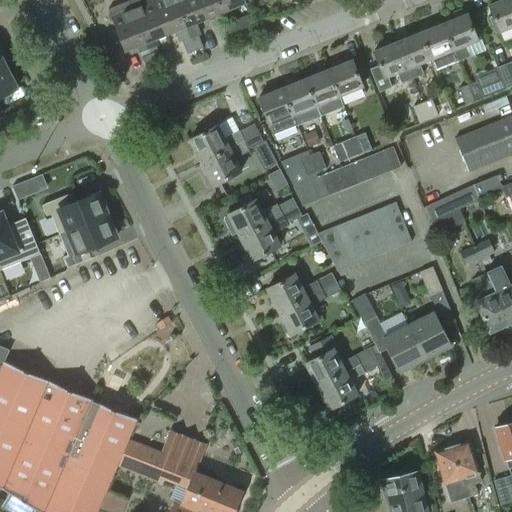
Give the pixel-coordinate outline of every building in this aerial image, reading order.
[(156,0),(152,2),(165,35),(174,32),(178,43),(181,42),(186,55),(195,51),(190,39),(185,27),(174,0),(156,0)] [(174,0),(185,27),(190,39),(198,35),(200,35),(195,23),(205,19),(197,0),(174,0)] [(221,0),(197,0),(205,19),(226,11),(221,0)] [(243,0),(221,0),(226,11),(245,3),(243,0)] [(511,0),(502,0),(489,5),(493,16),(488,18),(495,33),(511,26),(511,0)] [(156,39),(165,35),(152,2),(132,10),(148,50),(158,45),(156,39)] [(138,53),(148,50),(132,10),(112,18),(125,51),(136,47),(138,53)] [(466,14),(442,24),(453,50),(453,49),(477,40),(466,14)] [(236,20),(230,22),(235,35),(241,33),(236,20)] [(235,35),(230,22),(221,25),(227,38),(235,35)] [(442,24),(420,33),(430,59),(434,69),(457,60),(453,49),(453,50),(442,24)] [(420,33),(397,42),(412,79),(423,74),(418,63),(430,59),(420,33)] [(190,39),(195,51),(203,48),(198,35),(190,39)] [(412,79),(397,42),(374,51),(379,65),(370,69),(379,92),(391,87),(386,76),(396,72),(400,83),(412,79)] [(157,51),(149,54),(155,67),(162,64),(157,51)] [(155,67),(149,54),(141,57),(146,70),(155,67)] [(351,60),(328,70),(339,96),(362,87),(357,74),(364,71),(360,60),(353,63),(351,60)] [(511,62),(501,67),(509,87),(511,85),(511,62)] [(0,117),(2,117),(2,116),(0,116),(0,96),(17,88),(6,66),(0,69),(0,117)] [(468,85),(474,101),(505,89),(497,69),(476,77),(477,81),(468,85)] [(328,70),(305,79),(316,105),(339,96),(328,70)] [(305,79),(282,88),(297,125),(307,121),(303,110),(316,105),(305,79)] [(474,101),(468,85),(458,89),(465,104),(474,101)] [(297,125),(282,88),(259,98),(274,134),(297,125)] [(431,100),(422,103),(428,119),(438,116),(431,100)] [(428,119),(422,103),(412,107),(419,123),(428,119)] [(454,139),(468,172),(511,154),(511,120),(510,116),(454,139)] [(190,140),(201,161),(258,132),(254,124),(225,139),(217,125),(190,140)] [(258,132),(201,161),(213,185),(241,170),(235,159),(249,152),(247,150),(263,142),(258,132)] [(364,134),(355,137),(361,153),(370,150),(364,134)] [(361,153),(355,137),(346,141),(348,148),(335,153),(338,162),(361,153)] [(392,147),(381,152),(389,172),(400,167),(392,147)] [(318,152),(310,156),(316,171),(325,168),(318,152)] [(381,152),(371,156),(379,176),(389,172),(381,152)] [(316,171),(310,156),(300,160),(306,175),(316,171)] [(371,156),(360,160),(368,180),(379,176),(371,156)] [(360,160),(351,164),(358,184),(368,180),(360,160)] [(351,164),(340,168),(348,188),(358,184),(351,164)] [(340,168),(330,172),(338,192),(348,188),(340,168)] [(330,172),(320,176),(328,196),(338,192),(330,172)] [(320,176),(309,180),(318,200),(328,196),(320,176)] [(497,176),(473,185),(478,196),(501,187),(497,176)] [(318,200),(309,180),(293,187),(303,206),(318,200)] [(27,181),(12,187),(17,200),(32,194),(27,181)] [(511,183),(503,188),(511,209),(511,183)] [(473,185),(452,195),(458,209),(479,200),(478,196),(473,185)] [(98,192),(76,201),(69,204),(65,195),(41,205),(46,216),(50,214),(59,234),(107,215),(105,210),(107,209),(102,196),(100,197),(98,192)] [(235,228),(239,236),(296,206),(292,199),(277,206),(276,204),(262,212),(256,200),(252,202),(248,195),(240,200),(243,207),(228,215),(224,217),(224,220),(228,229),(231,230),(235,228)] [(452,195),(425,207),(442,243),(456,236),(452,228),(464,222),(458,209),(452,195)] [(396,202),(385,206),(393,226),(403,222),(396,202)] [(296,206),(239,236),(251,260),(279,245),(273,234),(288,226),(287,224),(301,216),(296,206)] [(385,206),(375,210),(383,230),(393,226),(385,206)] [(375,210),(365,214),(373,234),(383,230),(375,210)] [(25,218),(13,223),(15,226),(8,228),(7,225),(1,212),(0,212),(0,269),(40,254),(25,218)] [(365,214),(355,218),(363,238),(373,234),(365,214)] [(116,237),(107,215),(59,234),(67,255),(63,257),(67,268),(91,258),(87,249),(94,246),(116,237)] [(355,218),(345,222),(353,242),(363,238),(355,218)] [(345,222),(335,226),(343,246),(353,242),(345,222)] [(403,222),(393,226),(401,246),(411,242),(403,222)] [(318,233),(328,252),(343,246),(335,226),(318,233)] [(393,226),(383,230),(391,250),(401,246),(393,226)] [(383,230),(373,234),(381,254),(391,250),(383,230)] [(373,234),(363,238),(371,258),(381,254),(373,234)] [(363,238),(353,242),(361,262),(371,258),(363,238)] [(488,239),(473,246),(479,259),(494,252),(488,239)] [(353,242),(343,246),(351,266),(361,262),(353,242)] [(343,246),(328,252),(337,271),(351,266),(343,246)] [(479,259),(473,246),(459,253),(465,266),(479,259)] [(500,266),(486,273),(509,323),(511,322),(511,285),(509,287),(500,266)] [(419,272),(429,296),(442,291),(432,267),(419,272)] [(267,290),(278,311),(335,281),(331,273),(302,289),(295,275),(267,290)] [(509,323),(486,273),(472,279),(481,300),(476,302),(490,332),(494,330),(496,332),(502,330),(501,327),(509,323)] [(398,280),(388,283),(394,301),(404,298),(398,280)] [(335,281),(278,311),(290,334),(318,320),(311,307),(340,291),(335,281)] [(351,300),(363,323),(376,317),(364,294),(351,300)] [(433,313),(409,325),(425,358),(450,346),(433,313)] [(425,358),(409,325),(383,338),(400,371),(425,358)] [(305,364),(317,386),(374,356),(370,348),(340,363),(333,349),(337,347),(331,336),(309,347),(315,358),(305,364)] [(392,377),(380,353),(374,356),(379,365),(376,367),(384,381),(392,377)] [(374,356),(317,386),(329,409),(356,394),(349,381),(376,367),(379,365),(374,356)] [(2,365),(0,370),(0,486),(3,488),(49,381),(4,362),(2,365)] [(49,381),(3,488),(42,511),(43,511),(92,400),(49,381)] [(92,400),(43,511),(97,511),(117,465),(129,439),(137,419),(92,400)] [(511,417),(507,419),(506,423),(493,427),(494,429),(496,428),(505,458),(506,458),(509,467),(511,466),(511,417)] [(218,427),(214,436),(221,439),(225,430),(218,427)] [(129,439),(117,465),(158,482),(160,478),(166,465),(154,460),(158,451),(129,439)] [(469,439),(451,445),(468,495),(476,493),(473,483),(480,480),(478,472),(480,472),(469,439)] [(468,495),(451,445),(433,450),(443,483),(445,482),(451,501),(468,495)] [(158,451),(154,460),(166,465),(160,478),(188,490),(195,472),(197,468),(158,451)] [(425,511),(416,471),(400,475),(408,511),(425,511)] [(188,490),(183,503),(203,511),(232,511),(241,491),(195,472),(188,490)] [(408,511),(400,475),(382,480),(390,511),(408,511)] [(511,475),(493,481),(500,505),(511,501),(511,499),(508,488),(511,487),(511,475)] [(203,511),(183,503),(176,500),(171,511),(203,511)]
